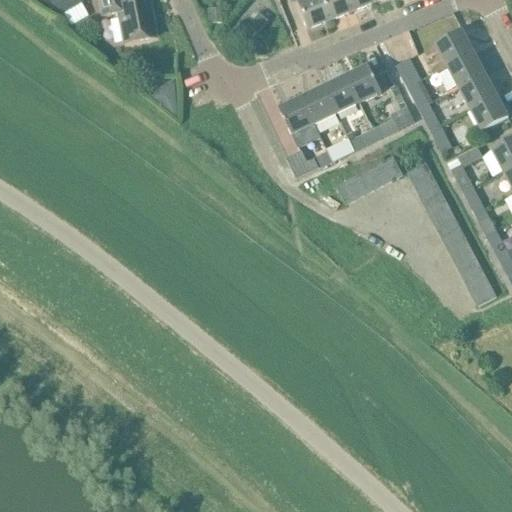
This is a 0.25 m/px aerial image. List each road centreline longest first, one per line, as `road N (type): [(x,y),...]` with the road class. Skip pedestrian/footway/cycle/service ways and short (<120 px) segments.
road 1 (unclassified): [(397,511),(113,270),(0,192)]
road 2 (residential): [(181,0),(203,61),(232,86),(296,57),(315,63),(470,0)]
